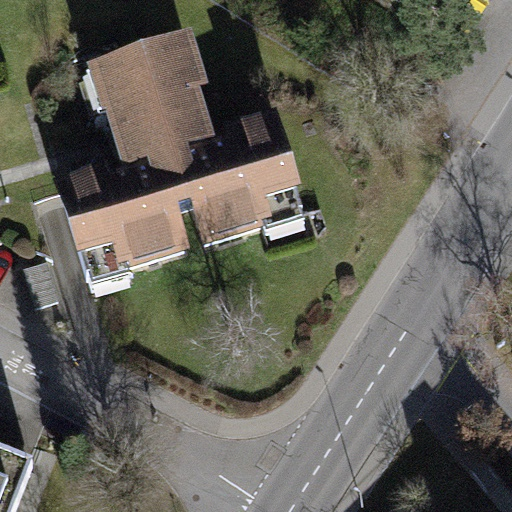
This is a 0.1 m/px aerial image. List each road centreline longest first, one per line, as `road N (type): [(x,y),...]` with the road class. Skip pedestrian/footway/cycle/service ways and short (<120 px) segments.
road 1 (residential): [(271,511),(160,439),(0,355)]
road 2 (tertiary): [(292,511),(413,322)]
road 3 (tertiary): [(413,322),(511,168)]
road 4 (residential): [(413,322),(475,369),(511,411)]
